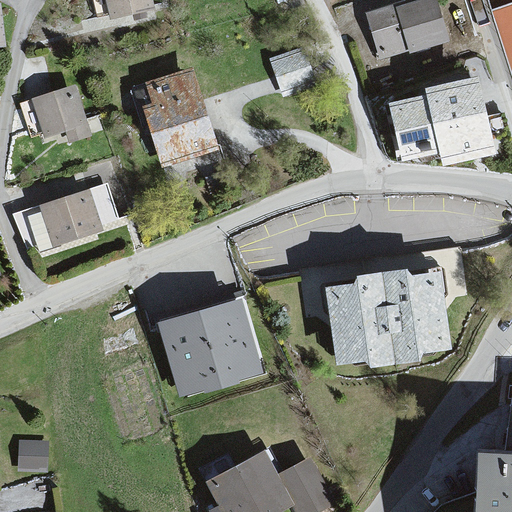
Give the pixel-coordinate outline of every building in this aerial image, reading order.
[(152,0),(105,0),(110,20),(155,9),(152,0)] [(435,0),(422,0),(366,19),(382,67),(451,44),(435,0)] [(511,20),(503,14),(511,1),(511,0),(509,0),(493,5),(511,67),(511,20)] [(304,45),(270,56),(282,92),(316,81),(304,45)] [(192,72),(146,89),(154,112),(142,116),(161,171),(220,150),(192,72)] [(473,75),(425,87),(427,93),(388,102),(400,153),(437,144),(441,158),(490,147),(473,75)] [(78,92),(33,107),(48,151),(93,136),(78,92)] [(59,178),(64,192),(92,182),(87,168),(59,178)] [(91,194),(36,211),(47,246),(102,229),(91,194)] [(346,281),(319,285),(331,367),(366,361),(379,372),(411,369),(420,356),(452,351),(438,267),(407,272),(399,264),(349,271),(346,281)] [(243,303),(159,329),(181,399),(265,373),(243,303)] [(20,434),(18,465),(48,466),(49,436),(20,434)] [(511,511),(511,449),(473,444),(469,511),(511,511)] [(268,450),(208,483),(223,511),(279,511),(293,505),(297,511),(323,511),(338,504),(311,455),(280,472),(268,450)]
